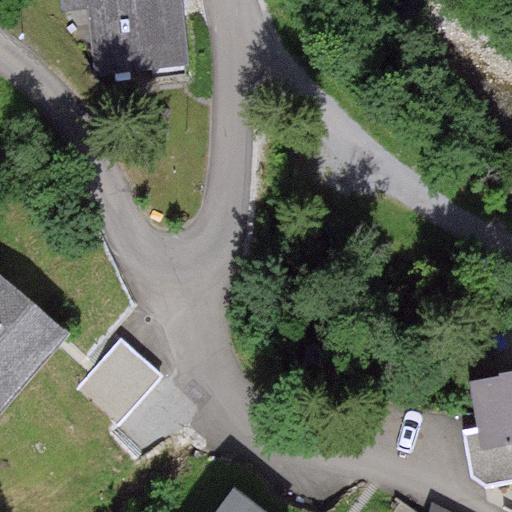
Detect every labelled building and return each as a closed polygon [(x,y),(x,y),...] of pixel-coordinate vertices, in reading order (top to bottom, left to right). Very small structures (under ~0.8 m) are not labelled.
[(99,79),(182,71),(175,0),(167,1),(166,0),(68,0),(70,8),(92,6),(99,79)] [(0,407),(58,343),(0,291),(0,407)] [(161,375),(119,339),(77,388),(119,424),(161,375)] [(116,429),(148,459),(200,405),(168,375),(116,429)] [(511,386),(472,394),(479,434),(464,436),(471,476),(488,487),(511,482),(511,386)] [(246,511),(234,502),(226,511),(246,511)]
